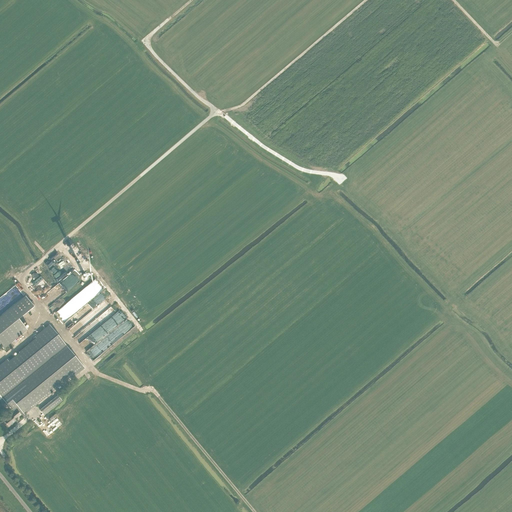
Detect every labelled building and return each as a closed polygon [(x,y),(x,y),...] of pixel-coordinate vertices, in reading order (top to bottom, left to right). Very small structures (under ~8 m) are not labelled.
[(40,273),(32,280),(37,287),(42,284),(46,289),(47,288),(49,289),(51,287),(40,273)] [(51,299),(61,299),(61,305),(64,305),(64,297),(60,297),(60,286),(50,286),(51,299)] [(81,342),(114,310),(110,306),(112,304),(99,290),(98,290),(100,292),(86,305),(91,311),(81,321),(83,323),(82,324),(86,327),(76,336),(81,342)] [(10,312),(0,319),(0,346),(2,350),(26,331),(10,312)] [(124,323),(118,328),(122,332),(122,333),(124,335),(130,329),(124,323)] [(24,381),(67,347),(49,325),(0,365),(0,396),(14,414),(15,413),(9,406),(21,395),(18,391),(23,386),(27,391),(24,393),(26,395),(32,391),(24,381)] [(5,425),(7,427),(8,426),(8,427),(16,421),(15,420),(33,405),(31,401),(30,400),(36,395),(37,397),(65,374),(68,378),(82,366),(67,347),(24,381),(32,391),(26,395),(24,393),(27,391),(23,386),(18,391),(21,395),(9,406),(15,413),(14,414),(12,416),(12,415),(4,422),(6,424),(5,425)] [(39,410),(44,416),(62,401),(58,396),(39,410)]
